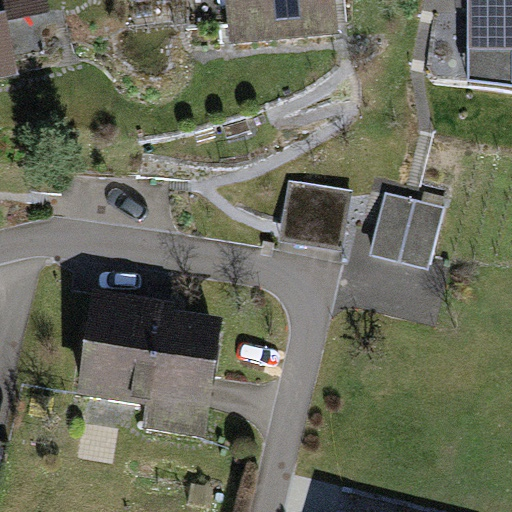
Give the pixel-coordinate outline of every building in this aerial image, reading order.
[(0,0),(0,85),(19,81),(8,28),(51,20),(47,0),(0,0)] [(130,0),(132,8),(217,0),(223,0),(229,53),(340,42),(336,0),(130,0)] [(511,0),(470,0),(470,92),(511,97),(511,0)] [(67,174),(100,178),(106,126),(73,122),(67,174)] [(138,130),(106,126),(100,178),(132,182),(138,130)] [(355,195),(291,185),(281,248),(345,259),(355,195)] [(446,211),(387,197),(371,264),(430,277),(446,211)] [(173,309),(93,297),(77,404),(147,414),(144,439),(205,448),(223,326),(172,319),(173,309)] [(511,430),(481,423),(466,492),(511,501),(511,430)]
